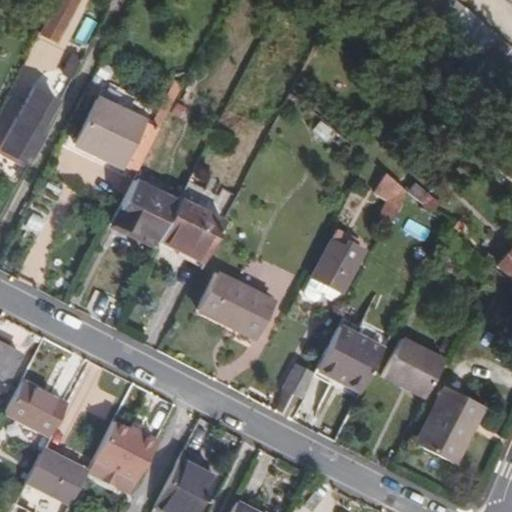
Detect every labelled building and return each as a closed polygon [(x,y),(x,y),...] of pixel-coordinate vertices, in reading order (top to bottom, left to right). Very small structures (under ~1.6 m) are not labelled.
[(77,0),(60,0),(43,32),(58,39),(77,0)] [(414,0),(511,82),(511,50),(452,0),(414,0)] [(71,77),(81,58),(71,53),(61,71),(71,77)] [(156,130),(181,82),(175,78),(149,126),(156,130)] [(0,149),(26,164),(41,135),(37,132),(53,101),(31,89),(16,117),(24,121),(32,104),(42,108),(19,154),(2,144),(0,148),(0,149)] [(103,157),(133,175),(156,130),(149,126),(97,99),(73,143),(93,153),(97,147),(105,152),(103,157)] [(24,121),(16,117),(2,144),(19,154),(42,108),(32,104),(24,121)] [(97,147),(93,153),(103,157),(105,152),(97,147)] [(404,191),(387,176),(367,166),(362,176),(392,193),(381,217),(389,221),(404,191)] [(156,240),(175,204),(130,180),(115,210),(122,214),(113,230),(152,249),(156,240)] [(412,184),(406,192),(429,210),(436,203),(412,184)] [(223,219),(179,197),(175,204),(156,240),(201,263),(223,219)] [(463,226),(457,221),(451,228),(457,233),(463,226)] [(361,251),(331,236),(310,276),(320,282),(315,290),(329,298),(338,292),(340,293),(361,251)] [(511,247),(497,265),(511,277),(511,247)] [(272,304),(214,274),(195,310),(254,339),(272,304)] [(315,368),(358,390),(380,348),(336,325),(315,368)] [(379,375),(422,398),(442,360),(399,338),(379,375)] [(0,344),(0,379),(5,382),(20,355),(0,344)] [(284,388),(300,397),(313,370),(296,362),(284,388)] [(3,415),(47,437),(63,406),(19,383),(3,415)] [(479,406),(441,387),(412,444),(451,463),(479,406)] [(111,423),(93,458),(135,479),(154,442),(137,433),(136,435),(111,423)] [(41,449),(24,483),(68,506),(85,472),(41,449)] [(197,511),(215,478),(178,458),(153,507),(162,511),(197,511)] [(252,511),(234,503),(229,511),(252,511)]
